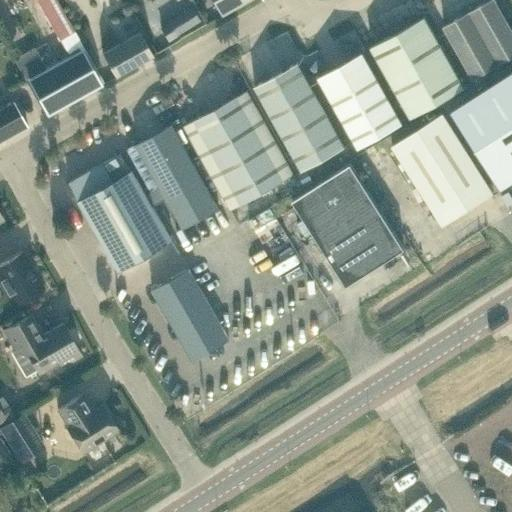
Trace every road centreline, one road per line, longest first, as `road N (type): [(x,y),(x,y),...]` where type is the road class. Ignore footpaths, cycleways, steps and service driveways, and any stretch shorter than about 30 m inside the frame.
road 1 (residential): [(208,496),(13,160),(281,5)]
road 2 (tertiary): [(208,496),(511,303)]
